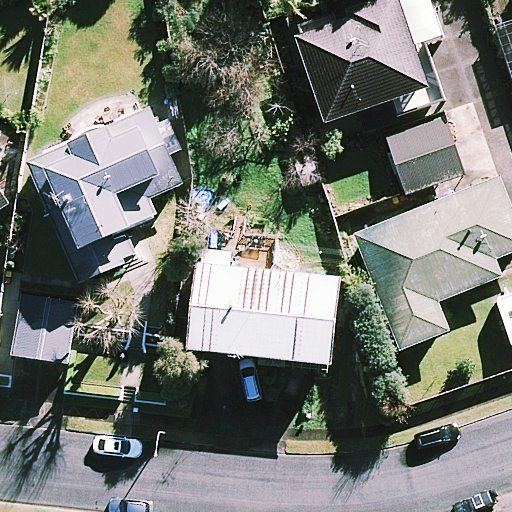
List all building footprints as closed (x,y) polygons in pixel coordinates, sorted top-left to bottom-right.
[(329,137),(397,115),(401,127),(445,113),(428,57),(446,52),(430,0),(429,0),(349,25),(352,33),(301,49),(329,137)] [(81,267),(137,244),(135,238),(163,226),(154,204),(184,191),(169,155),(183,149),(169,115),(40,168),(81,267)] [(465,183),(447,126),(389,144),(406,201),(465,183)] [(0,218),(8,213),(0,200),(0,175),(1,175),(0,172),(0,218)] [(402,386),(412,382),(443,372),(434,345),(451,339),(440,309),(504,286),(497,267),(511,261),(511,218),(501,188),(361,238),(403,356),(393,360),(402,386)] [(345,288),(233,277),(234,261),(205,258),(203,274),(200,274),(192,363),(336,378),(345,288)] [(77,305),(25,300),(19,364),(71,370),(77,305)]
